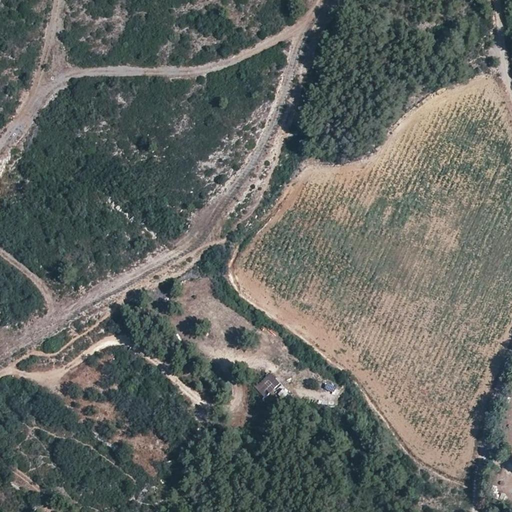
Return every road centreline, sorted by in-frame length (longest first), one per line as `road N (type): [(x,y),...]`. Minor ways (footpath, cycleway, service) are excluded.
road 1 (track): [(344,0),(307,61),(260,196),(171,280),(59,339),(0,382)]
road 2 (track): [(0,357),(167,257),(240,200),(322,0)]
road 3 (track): [(0,157),(66,76),(212,68),(307,25)]
road 4 (unclassified): [(476,511),(481,454),(511,356)]
